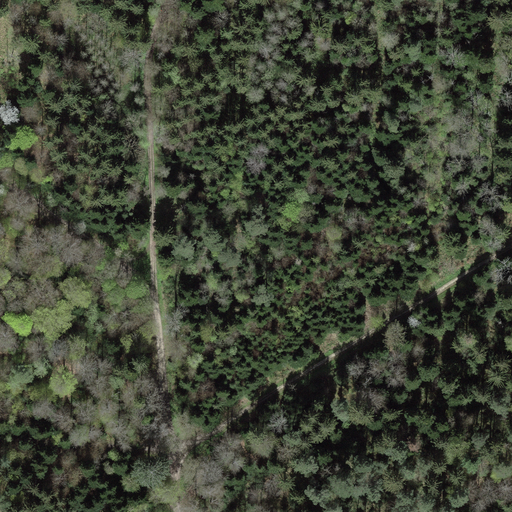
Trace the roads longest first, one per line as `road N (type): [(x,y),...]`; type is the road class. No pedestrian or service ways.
road 1 (track): [(0,163),(83,240),(153,280),(177,511)]
road 2 (track): [(511,249),(172,454)]
road 3 (track): [(153,280),(149,97),(155,49),(175,0)]
road 4 (track): [(0,423),(77,446),(172,454)]
